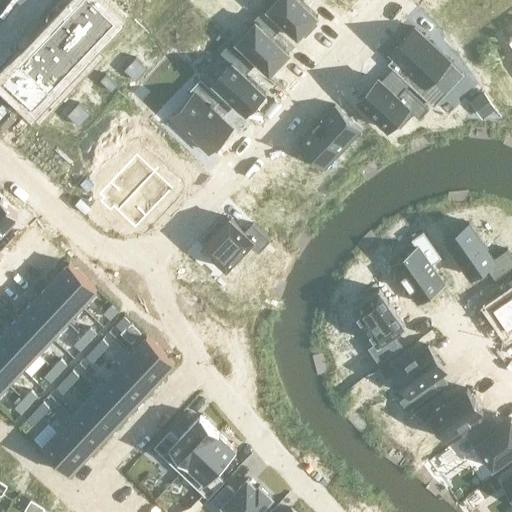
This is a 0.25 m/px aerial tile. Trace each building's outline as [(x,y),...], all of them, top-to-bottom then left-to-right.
[(100,0),(76,0),(71,6),(100,34),(117,16),(100,0)] [(264,0),(262,3),(298,36),(302,32),(305,34),(316,23),(313,20),(318,15),(302,0),(264,0)] [(511,0),(480,0),(492,16),(511,0)] [(451,2),(441,9),(445,16),(455,9),(451,2)] [(158,5),(152,11),(161,19),(167,13),(158,5)] [(71,6),(54,24),(91,58),(91,57),(84,51),(100,34),(71,6)] [(255,21),(236,40),(270,72),(290,51),(273,35),(281,26),(262,9),(253,19),(255,21)] [(505,13),(495,20),(500,27),(510,20),(505,13)] [(511,23),(510,20),(500,27),(504,33),(511,28),(511,23)] [(54,24),(38,41),(67,69),(74,76),(91,58),(54,24)] [(415,26),(389,53),(397,60),(391,65),(434,105),(447,91),(439,82),(456,64),(415,26)] [(38,41),(21,58),(51,86),(67,69),(38,41)] [(230,60),(211,80),(246,112),(266,91),(246,72),(254,64),(230,41),(220,50),(230,60)] [(136,56),(130,62),(142,73),(148,67),(136,56)] [(20,58),(3,76),(40,111),(58,93),(51,86),(21,58),(20,58)] [(130,62),(124,69),(136,80),(142,73),(130,62)] [(106,73),(100,79),(112,90),(118,84),(106,73)] [(378,76),(358,98),(375,115),(374,116),(385,127),(387,126),(388,127),(394,121),(400,126),(414,112),(420,118),(429,107),(406,85),(397,94),(378,76)] [(194,91),(172,115),(209,150),(233,126),(222,116),(231,106),(201,77),(190,88),(194,91)] [(483,92),(473,98),(485,115),(495,108),(483,92)] [(79,101),(73,108),(85,119),(91,112),(79,101)] [(300,142),(299,143),(326,169),(327,168),(326,167),(361,130),(362,131),(363,130),(336,104),(335,105),(336,106),(301,143),(300,142)] [(73,108),(67,114),(79,125),(85,119),(73,108)] [(153,119),(148,125),(157,133),(162,127),(153,119)] [(258,204),(247,216),(272,239),(279,228),(272,221),(291,201),(295,205),(314,185),(285,158),(253,192),(258,204)] [(130,161),(99,194),(103,198),(100,201),(110,211),(113,208),(117,211),(148,178),(130,161)] [(189,169),(183,175),(192,183),(197,177),(189,169)] [(148,178),(117,211),(135,228),(166,195),(148,178)] [(1,197),(0,197),(0,235),(1,236),(9,228),(7,225),(18,213),(1,197)] [(230,216),(203,245),(227,268),(250,243),(259,251),(271,239),(253,222),(245,230),(230,216)] [(469,221),(445,238),(471,275),(486,265),(495,278),(511,266),(511,254),(507,248),(494,257),(469,221)] [(12,243),(2,253),(26,276),(53,246),(36,230),(26,240),(27,241),(26,242),(24,240),(23,241),(24,242),(20,246),(19,245),(18,246),(20,248),(19,250),(12,243)] [(416,245),(391,262),(419,301),(445,283),(431,263),(441,256),(423,230),(411,238),(416,245)] [(69,261),(54,278),(82,304),(97,288),(69,261)] [(511,287),(511,292),(492,306),(508,329),(511,326),(511,276),(507,280),(511,287)] [(54,278),(39,294),(67,320),(82,304),(54,278)] [(355,305),(353,306),(354,308),(378,341),(369,347),(379,360),(402,344),(393,332),(403,325),(404,325),(405,324),(404,322),(395,311),(396,310),(394,309),(390,303),(390,302),(389,301),(380,289),(381,289),(379,287),(378,288),(378,289),(355,305)] [(39,294),(24,309),(52,336),(67,320),(39,294)] [(104,295),(96,304),(101,310),(110,301),(104,295)] [(24,309),(9,325),(37,351),(52,336),(24,309)] [(82,318),(74,327),(80,332),(88,324),(82,318)] [(133,323),(125,332),(131,337),(139,329),(133,323)] [(9,325),(0,334),(0,345),(22,367),(37,351),(9,325)] [(74,327),(66,335),(72,341),(80,332),(74,327)] [(147,335),(132,351),(159,378),(175,361),(147,335)] [(428,343),(392,368),(409,392),(400,399),(407,410),(438,388),(431,377),(445,367),(428,343)] [(0,345),(0,375),(8,383),(22,367),(0,345)] [(112,346),(104,355),(109,360),(118,351),(112,346)] [(53,349),(44,358),(50,364),(59,355),(53,349)] [(132,351),(117,367),(145,393),(159,378),(132,351)] [(104,355),(95,363),(101,369),(109,360),(104,355)] [(44,358),(36,367),(42,372),(50,364),(44,358)] [(117,367),(102,383),(130,409),(145,393),(117,367)] [(82,377),(74,386),(80,391),(88,383),(82,377)] [(23,381),(15,390),(21,395),(29,386),(23,381)] [(102,383),(87,398),(115,425),(130,409),(102,383)] [(74,386),(66,395),(72,400),(80,391),(74,386)] [(441,388),(415,407),(423,418),(429,414),(444,436),(482,408),(466,386),(448,399),(441,388)] [(15,390),(7,398),(12,404),(21,395),(15,390)] [(87,398),(72,414),(100,440),(115,425),(87,398)] [(53,409),(44,417),(50,423),(58,414),(53,409)] [(72,414),(57,430),(85,456),(100,440),(72,414)] [(170,428),(153,446),(164,455),(170,448),(187,464),(218,431),(200,414),(179,437),(170,428)] [(44,417),(36,426),(42,432),(50,423),(44,417)] [(487,418),(466,433),(474,445),(476,443),(493,467),(511,453),(511,418),(511,417),(494,429),(487,418)] [(57,430),(42,446),(70,472),(85,456),(57,430)] [(218,431),(187,464),(204,481),(198,487),(208,497),(224,480),(215,471),(237,448),(218,431)] [(511,473),(503,481),(511,493),(511,473)] [(227,483),(210,500),(220,509),(224,504),(232,511),(256,511),(272,496),(259,484),(257,486),(248,477),(235,490),(227,483)] [(31,498),(25,509),(29,511),(31,511),(38,503),(31,498)] [(38,503),(31,511),(41,511),(45,507),(38,503)]
